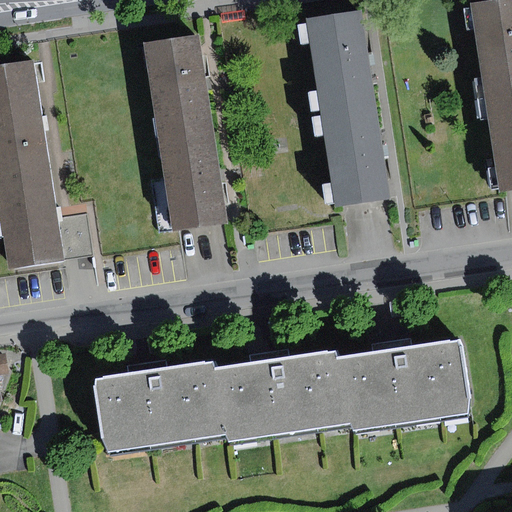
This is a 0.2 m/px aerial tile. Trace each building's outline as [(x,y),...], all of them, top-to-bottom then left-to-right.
[(511,0),(509,0),(474,5),(488,100),(511,96),(511,0)] [(244,9),(221,12),(223,23),(245,20),(244,9)] [(308,20),(323,113),(376,105),(369,61),(362,12),(308,20)] [(146,44),(160,139),(215,131),(210,101),(201,36),(146,44)] [(0,67),(0,171),(49,164),(43,123),(34,62),(0,67)] [(511,96),(488,100),(503,194),(511,192),(511,96)] [(384,152),(376,105),(323,113),(338,210),(392,201),(384,152)] [(220,167),(215,131),(160,139),(174,232),(229,224),(220,167)] [(57,214),(49,164),(0,171),(0,209),(9,272),(64,264),(57,214)] [(404,300),(390,303),(392,317),(407,315),(404,300)] [(284,320),(269,321),(271,337),(286,335),(284,320)] [(163,338),(148,340),(150,355),(165,352),(163,338)] [(398,355),(338,365),(348,427),(350,435),(472,415),(461,345),(398,355)] [(228,446),(348,427),(338,365),(337,353),(274,362),(216,372),(226,438),(228,446)] [(0,354),(0,402),(3,402),(0,386),(0,376),(10,375),(6,354),(0,354)] [(111,456),(226,438),(216,372),(214,362),(155,371),(99,380),(111,456)]
